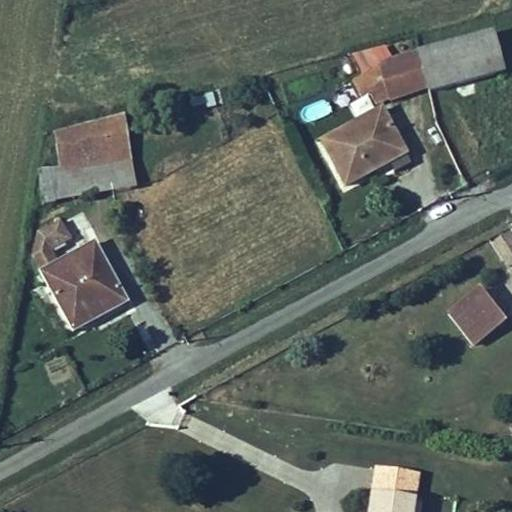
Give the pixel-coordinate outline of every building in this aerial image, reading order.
[(487,85),(477,44),(404,62),(414,103),(487,85)] [(356,110),(390,93),(380,75),(347,92),(356,110)] [(126,117),(58,135),(60,149),(129,132),(126,117)] [(329,204),(371,182),(389,172),(365,126),(305,156),(329,204)] [(129,132),(60,149),(66,173),(135,156),(129,132)] [(143,184),(135,156),(66,173),(46,178),(53,208),(143,184)] [(389,172),(371,182),(381,200),(399,191),(389,172)] [(38,263),(75,338),(129,307),(102,248),(65,268),(57,253),(73,244),(64,224),(45,236),(38,263)] [(505,271),(511,266),(511,237),(508,231),(487,245),(505,271)] [(472,293),(441,316),(466,350),(496,326),(472,293)] [(418,511),(422,495),(381,488),(376,511),(418,511)]
